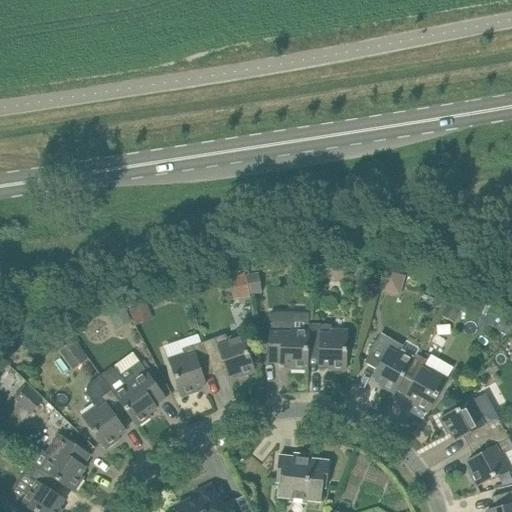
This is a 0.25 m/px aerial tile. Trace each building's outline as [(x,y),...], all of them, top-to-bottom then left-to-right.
[(269,336),(268,356),(280,356),(280,364),(290,365),(289,368),(307,369),(307,365),(307,358),(307,357),(308,324),(308,330),(292,329),(292,324),(293,314),(270,314),(269,323),(269,336)] [(437,334),(453,338),(457,321),(441,317),(437,334)] [(308,324),(307,357),(319,357),(319,365),(328,366),(328,370),(346,370),(346,360),(346,350),(347,331),(331,330),(331,325),(308,324)] [(381,382),(379,385),(394,393),(403,377),(413,359),(412,359),(400,352),(403,346),(380,333),(364,363),(376,370),(372,377),(381,382)] [(241,334),(226,339),(225,334),(203,342),(214,373),(225,369),(228,377),(237,373),(238,377),(254,371),(247,352),(241,334)] [(203,342),(181,349),(183,355),(168,360),(174,378),(181,397),(197,391),(196,387),(205,384),(203,377),(214,373),(203,342)] [(414,401),(412,404),(428,413),(437,395),(453,368),(430,355),(427,361),(415,354),(412,359),(413,359),(403,377),(413,383),(406,396),(414,401)] [(116,369),(110,368),(100,376),(125,411),(136,426),(150,416),(148,413),(156,407),(151,401),(161,394),(138,362),(124,372),(120,375),(116,369)] [(86,394),(95,407),(82,417),(93,432),(105,449),(119,438),(117,435),(125,430),(116,417),(125,411),(100,376),(86,386),(86,394)] [(30,386),(19,400),(37,415),(48,402),(30,386)] [(451,432),(455,440),(463,437),(468,447),(503,429),(497,417),(490,420),(486,411),(481,414),(473,400),(439,418),(448,434),(451,432)] [(471,470),(468,471),(476,487),(511,468),(503,454),(511,449),(511,444),(503,429),(468,447),(474,457),(467,461),(471,470)] [(31,444),(22,459),(36,468),(63,485),(73,492),(83,477),(80,475),(85,467),(78,462),(84,452),(67,442),(62,438),(57,435),(45,453),(31,444)] [(307,500),(320,502),(322,487),(326,488),(328,462),(311,460),(311,456),(302,455),(301,459),(278,456),(275,482),(279,483),(277,497),(289,498),(288,502),(306,504),(307,500)] [(13,493),(0,495),(0,496),(3,509),(7,511),(59,511),(62,509),(59,507),(64,499),(57,495),(63,485),(36,468),(29,478),(37,483),(32,490),(29,488),(22,499),(13,493)] [(239,511),(234,500),(222,506),(219,500),(211,484),(204,488),(206,492),(194,498),(176,506),(179,511),(176,511),(174,509),(170,511),(239,511)] [(486,511),(511,511),(511,491),(491,497),(494,509),(486,511)]
